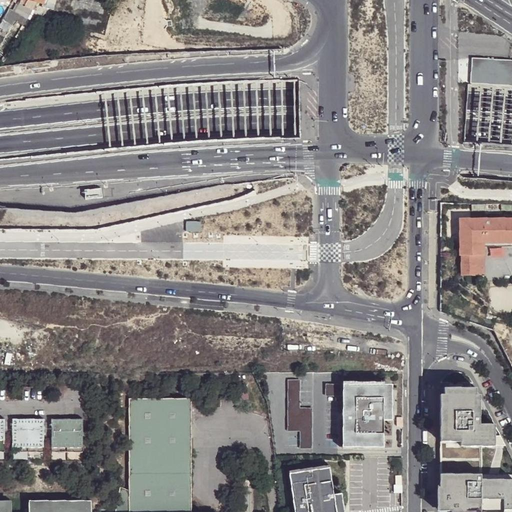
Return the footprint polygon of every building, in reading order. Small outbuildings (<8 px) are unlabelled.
[(37,2),(43,2),(44,0),(21,0),(13,12),(26,20),(35,7),(37,2)] [(0,21),(0,28),(7,33),(11,25),(1,19),(0,21)] [(511,63),(471,61),(469,87),(511,88),(511,63)] [(205,221),(190,221),(190,231),(205,230),(205,221)] [(511,221),(462,221),(462,275),(482,275),(482,241),(511,240),(511,221)] [(299,378),(287,378),(287,429),(299,429),(299,446),(311,446),(311,406),(298,406),(299,378)] [(342,393),(342,381),(325,381),(325,393),(342,393)] [(342,393),(342,445),(383,445),(383,418),(391,418),(391,409),(383,409),(383,407),(383,385),(383,382),(342,381),(342,393)] [(475,388),(442,388),(442,395),(438,395),(438,442),(459,442),(459,447),(493,447),(493,446),(493,436),(493,425),(478,425),(478,396),(475,396),(475,388)] [(10,511),(10,501),(0,501),(0,511),(184,511),(183,394),(121,394),(122,489),(122,511),(90,511),(90,500),(28,500),(27,511),(10,511)] [(49,417),(49,450),(81,449),(81,416),(49,417)] [(10,417),(11,450),(42,450),(42,417),(10,417)] [(499,436),(493,436),(493,446),(504,446),(499,436)] [(334,493),(330,466),(289,472),(294,511),(336,511),(335,505),(335,503),(343,502),(342,492),(334,493)] [(511,511),(511,502),(511,474),(438,474),(438,511),(450,511),(449,511),(511,511)] [(112,511),(122,511),(122,489),(118,488),(112,511)]
